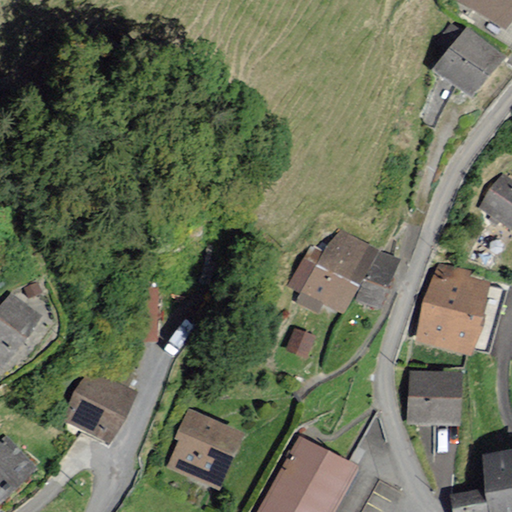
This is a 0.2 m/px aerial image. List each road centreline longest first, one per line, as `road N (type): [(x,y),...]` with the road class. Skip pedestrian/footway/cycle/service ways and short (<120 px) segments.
road 1 (residential): [(511,94),(442,197),(386,362),(395,428),(431,511)]
road 2 (residential): [(93,511),(104,473),(88,456),(26,511)]
